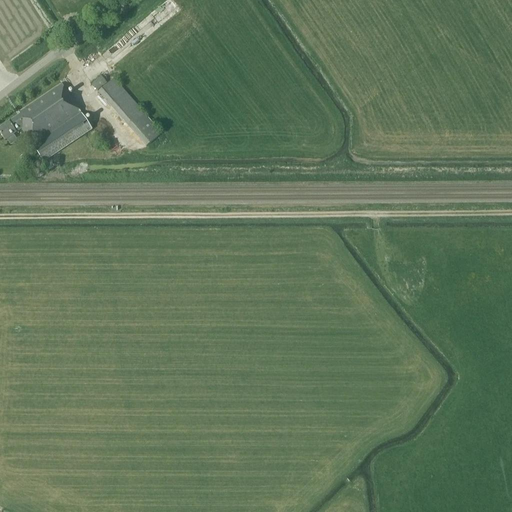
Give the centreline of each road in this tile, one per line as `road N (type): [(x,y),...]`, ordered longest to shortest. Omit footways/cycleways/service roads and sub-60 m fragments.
road 1 (track): [(0,216),(511,213)]
road 2 (unclassified): [(0,99),(116,0)]
